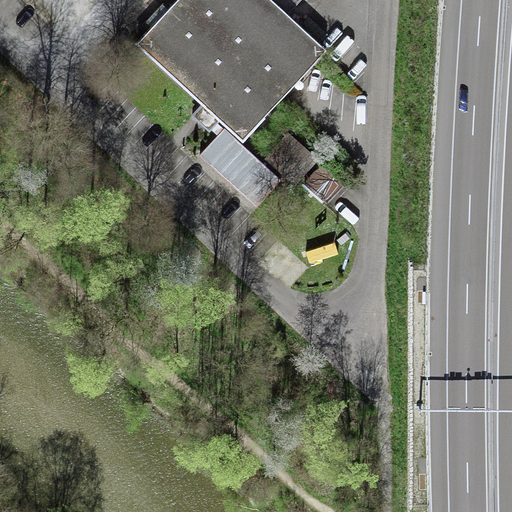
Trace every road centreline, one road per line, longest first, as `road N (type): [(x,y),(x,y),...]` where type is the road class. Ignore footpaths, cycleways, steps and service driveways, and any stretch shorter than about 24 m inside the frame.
road 1 (unclassified): [(0,29),(260,277),(312,300),(349,288),(365,249),(378,0)]
road 2 (motorway): [(481,0),(466,312),(468,511)]
road 3 (track): [(385,511),(383,398),(334,297)]
